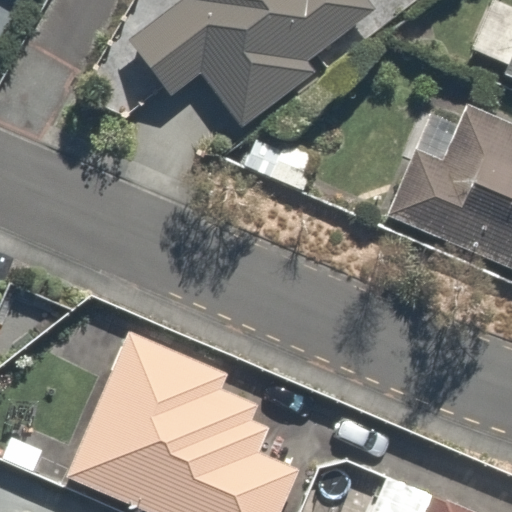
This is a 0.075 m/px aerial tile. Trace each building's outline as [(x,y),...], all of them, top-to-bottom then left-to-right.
[(298,52),(369,1),(368,0),(170,0),(172,3),(124,37),(161,90),(188,71),(226,126),(309,68),(298,52)] [(511,0),(474,0),(456,42),(511,67),(511,0)] [(511,124),(432,84),(369,208),(511,279),(511,124)] [(367,511),(385,473),(324,446),(313,473),(259,449),(276,410),(222,386),(228,372),(120,324),(54,472),(144,511),(367,511)] [(472,511),(428,492),(419,511),(472,511)]
